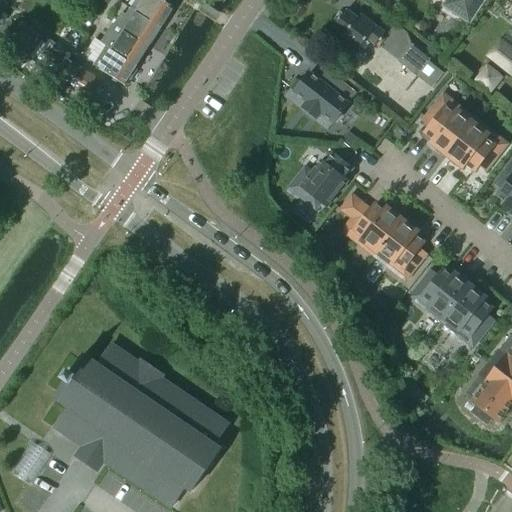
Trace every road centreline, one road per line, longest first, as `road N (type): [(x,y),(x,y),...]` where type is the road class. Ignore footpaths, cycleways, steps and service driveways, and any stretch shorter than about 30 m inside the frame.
road 1 (tertiary): [(355,511),(354,423),(330,355),(283,290),(136,174)]
road 2 (tertiary): [(111,211),(246,308),(281,345),(319,428),(326,511)]
road 3 (residential): [(153,150),(255,0)]
road 4 (residential): [(377,162),(511,265)]
road 5 (tertiary): [(136,174),(0,76)]
road 6 (tertiary): [(0,126),(111,211)]
